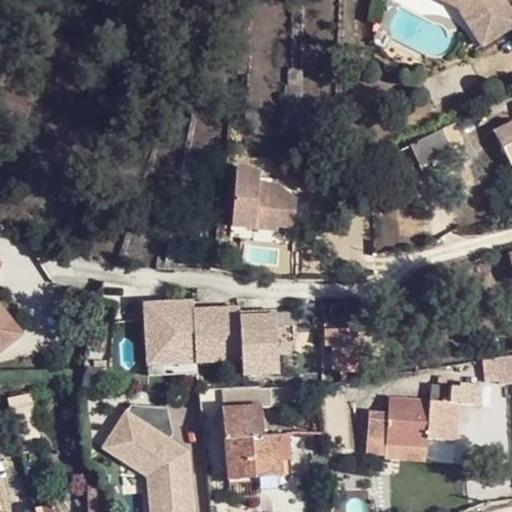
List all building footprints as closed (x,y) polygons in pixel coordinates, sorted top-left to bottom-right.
[(458,0),(456,1),(468,22),(478,17),(469,0),(458,0)] [(469,0),(478,17),(468,22),(479,40),(482,40),(511,20),(511,9),(506,0),(469,0)] [(511,121),(498,128),(508,147),(501,150),(508,162),(511,159),(511,121)] [(439,128),(406,143),(416,163),(448,147),(439,128)] [(498,128),(492,132),(501,150),(508,147),(498,128)] [(261,172),(238,169),(230,225),(275,231),(275,226),(276,219),(293,221),(296,201),(278,185),(269,184),(268,189),(259,187),(260,183),(261,172)] [(293,221),(276,219),(275,226),(292,229),(293,221)] [(175,299),(137,301),(141,363),(235,358),(232,310),(231,303),(176,307),(175,299)] [(0,350),(19,334),(0,308),(0,350)] [(269,309),(232,310),(235,358),(236,374),(267,372),(265,342),(271,342),(269,309)] [(352,326),(317,327),(317,353),(326,353),(326,368),(353,368),(352,326)] [(511,354),(490,359),(494,387),(511,385),(511,354)] [(391,440),(391,442),(430,442),(430,438),(455,438),(457,405),(475,405),(473,378),(459,378),(456,384),(441,384),(441,400),(391,399),(391,440)] [(104,436),(108,454),(114,457),(143,475),(153,481),(156,511),(189,511),(184,461),(166,450),(168,447),(161,443),(168,432),(161,405),(124,403),(104,436)] [(229,478),(256,478),(280,475),(280,454),(287,454),(286,434),(261,437),(259,408),(226,408),(229,478)] [(391,414),(372,413),(372,440),(391,440),(391,414)] [(104,436),(98,447),(108,454),(104,436)] [(429,461),(430,442),(391,442),(392,461),(429,461)] [(156,511),(153,481),(143,475),(147,511),(156,511)] [(282,488),(280,475),(256,478),(256,488),(282,488)] [(103,511),(104,486),(97,486),(84,485),(84,511),(103,511)]
